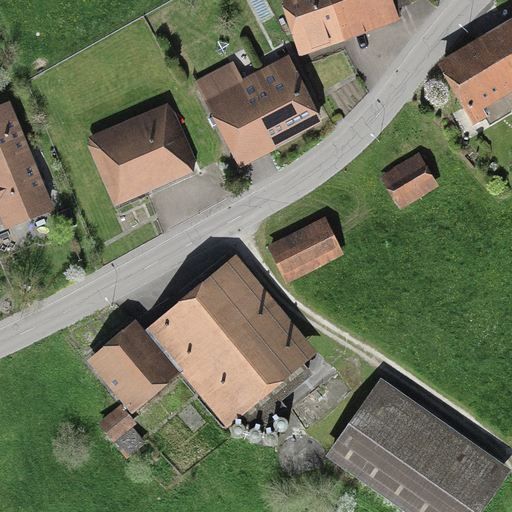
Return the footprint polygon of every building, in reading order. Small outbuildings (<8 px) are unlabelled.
[(284,0),(303,50),(344,35),(341,28),(408,3),(407,0),(284,0)] [(511,31),(448,70),(468,109),(511,83),(511,26),(510,27),(511,29),(511,31)] [(197,84),(233,153),(314,111),(287,59),(261,73),(260,71),(245,79),(237,78),(232,66),(197,84)] [(7,106),(0,109),(0,161),(25,151),(7,106)] [(97,151),(114,192),(192,158),(173,115),(116,140),(112,131),(93,139),(98,150),(97,151)] [(30,163),(0,175),(0,204),(8,224),(49,207),(30,163)] [(444,178),(432,184),(420,164),(402,174),(398,167),(383,176),(387,185),(391,183),(402,202),(418,193),(424,199),(447,185),(444,178)] [(272,248),(286,276),(338,249),(325,222),(272,248)] [(235,410),(300,358),(228,270),(163,323),(235,410)] [(132,331),(94,362),(131,406),(169,375),(132,331)] [(372,397),(332,455),(413,511),(474,511),(496,481),(372,397)] [(122,408),(102,424),(126,455),(142,442),(128,425),(133,421),(122,408)]
